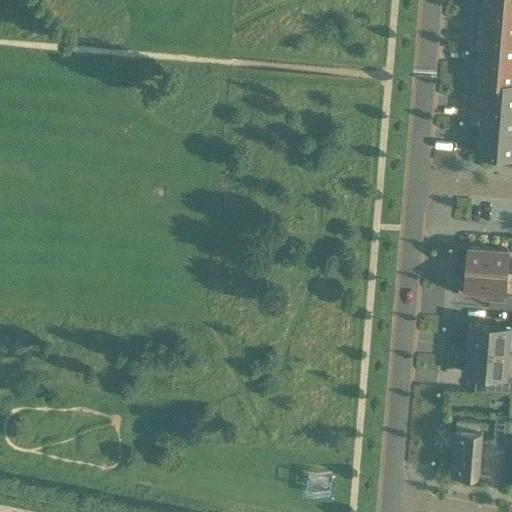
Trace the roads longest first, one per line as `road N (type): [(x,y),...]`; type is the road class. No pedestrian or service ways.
road 1 (residential): [(389,498),(414,181)]
road 2 (residential): [(414,181),(429,0)]
